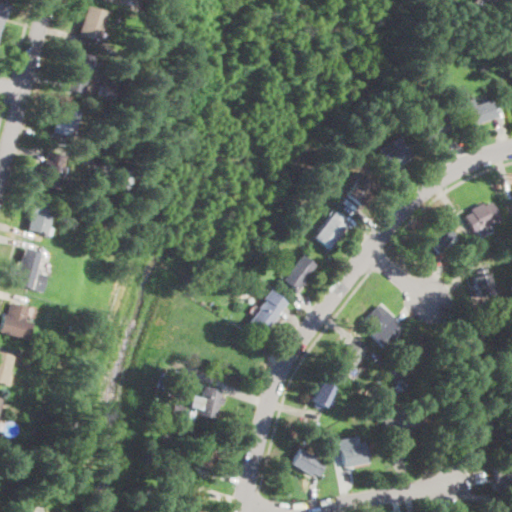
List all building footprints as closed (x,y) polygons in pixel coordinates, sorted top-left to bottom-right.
[(96,41),(76,35),(85,6),(105,12),(96,41)] [(120,17),(117,27),(112,25),(115,16),(120,17)] [(91,58),(81,94),(64,89),(69,70),(58,66),(63,50),(91,58)] [(467,97),(459,99),(456,89),(464,86),(467,97)] [(114,90),(111,102),(96,99),(99,87),(114,90)] [(499,102),(492,105),(489,100),(496,97),(499,102)] [(469,99),(471,105),(486,100),(492,117),(468,125),(460,102),(469,99)] [(77,109),(67,140),(49,133),(59,103),(77,109)] [(428,112),(432,118),(436,116),(437,117),(442,114),(451,130),(425,145),(416,128),(423,125),(418,117),(428,111),(428,112)] [(402,162),(393,170),(382,155),(391,148),(387,143),(396,135),(411,156),(402,162)] [(64,156),(55,190),(38,185),(46,152),(64,156)] [(131,176),(123,195),(107,187),(116,169),(131,176)] [(359,203),(358,204),(344,194),(353,183),(360,174),(373,184),(359,203)] [(324,189),(322,190),(319,187),(324,181),(327,185),(324,189)] [(48,228),(46,235),(24,229),(27,217),(26,217),(32,198),(52,203),(46,227),(48,228)] [(487,201),(498,221),(492,224),(491,222),(472,233),(462,215),(468,212),(467,209),(479,202),(481,205),(487,201)] [(335,239),(327,248),(313,237),(333,210),(343,218),(339,222),(344,226),(335,239)] [(432,258),(431,259),(418,247),(438,223),(451,234),(432,258)] [(304,239),(299,245),(294,241),(299,235),(304,239)] [(45,276),(41,292),(11,284),(16,266),(21,249),(38,254),(33,272),(45,276)] [(302,283),(295,291),(281,280),(301,254),(315,265),(302,283)] [(491,292),(474,295),(470,275),(487,271),(491,292)] [(201,288),(200,290),(192,288),(195,279),(203,282),(201,288)] [(286,302),(284,305),(275,316),(277,317),(273,322),(272,321),(262,333),(247,322),(258,309),(257,308),(261,303),(262,303),(265,300),(262,298),(269,289),(286,302)] [(162,293),(160,301),(154,300),(156,291),(162,293)] [(26,308),(24,316),(22,322),(31,324),(27,340),(17,337),(17,338),(0,333),(0,317),(1,314),(5,315),(8,302),(26,307),(26,308)] [(406,335),(398,344),(395,341),(384,352),(356,324),(377,304),(403,331),(406,335)] [(464,329),(469,336),(475,332),(481,340),(477,343),(481,348),(458,366),(443,346),(464,329)] [(246,361),(239,376),(220,368),(223,361),(221,360),(223,355),(217,353),(223,339),(250,352),(246,361)] [(345,374),(344,375),(330,364),(346,342),(361,353),(345,374)] [(422,348),(417,354),(411,347),(417,342),(422,348)] [(172,347),(177,350),(178,348),(190,353),(185,362),(174,357),(175,356),(169,353),(172,347)] [(4,375),(2,384),(0,383),(0,352),(10,355),(4,375)] [(150,361),(148,368),(139,365),(142,355),(151,358),(150,361)] [(323,406),(322,409),(308,401),(319,381),(333,389),(323,406)] [(204,386),(221,391),(213,420),(193,414),(195,408),(198,408),(200,398),(199,398),(201,390),(202,391),(204,386)] [(435,414),(421,416),(417,398),(431,395),(435,414)] [(399,412),(382,415),(379,402),(396,399),(399,412)] [(183,406),(180,414),(170,411),(173,402),(183,406)] [(501,425),(490,445),(451,422),(462,402),(501,425)] [(390,451),(388,452),(381,420),(417,413),(421,433),(401,437),(404,449),(390,451)] [(356,436),(358,444),(364,443),(368,463),(342,468),(338,448),(336,440),(356,436)] [(214,461),(212,469),(195,465),(201,439),(218,443),(214,461)] [(325,464),(318,476),(310,471),(308,475),(289,463),(297,448),(325,464)] [(511,486),(502,489),(499,471),(496,461),(511,457),(511,486)] [(193,504),(191,511),(170,511),(175,492),(194,497),(193,504)]
